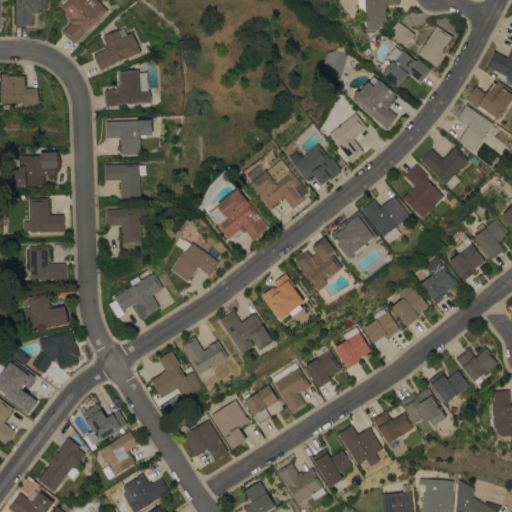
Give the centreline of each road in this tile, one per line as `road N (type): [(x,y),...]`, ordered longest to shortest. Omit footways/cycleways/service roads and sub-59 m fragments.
road 1 (residential): [(116,363),(210,302),(413,135),(446,94),(497,0)]
road 2 (residential): [(511,280),(395,374),(200,498)]
road 3 (residential): [(116,363),(89,306),(81,98),(42,54),(0,50)]
road 4 (residential): [(208,511),(116,363)]
road 5 (residential): [(0,489),(75,389),(116,363)]
